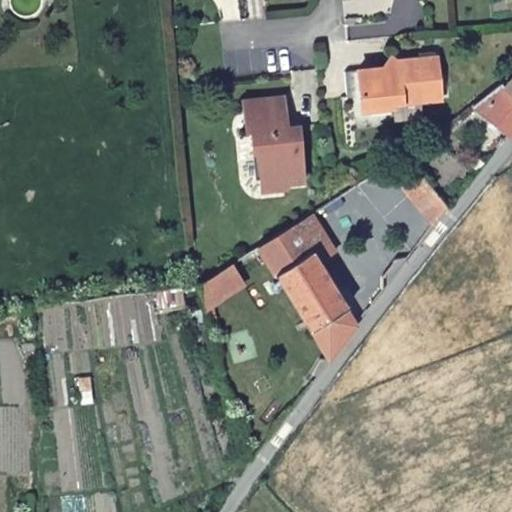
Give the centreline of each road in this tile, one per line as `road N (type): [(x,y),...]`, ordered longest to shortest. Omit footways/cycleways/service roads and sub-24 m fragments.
road 1 (unclassified): [(511,138),(225,511)]
road 2 (residential): [(324,0),(308,29),(224,37)]
